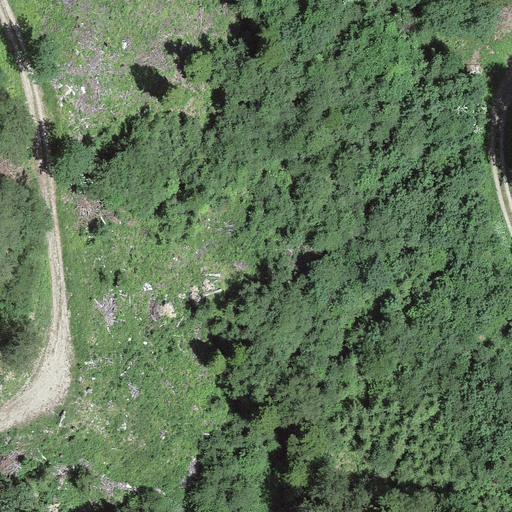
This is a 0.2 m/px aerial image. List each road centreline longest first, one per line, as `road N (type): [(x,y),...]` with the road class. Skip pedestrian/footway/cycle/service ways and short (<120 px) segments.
road 1 (track): [(0,424),(39,402),(59,346),(62,287),(32,92),(1,0)]
road 2 (track): [(511,206),(499,134),(511,83)]
